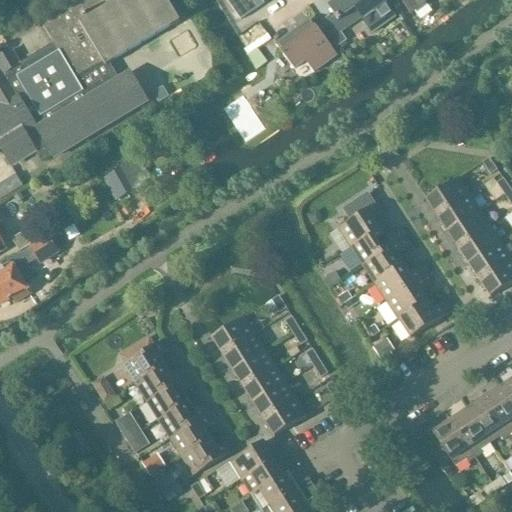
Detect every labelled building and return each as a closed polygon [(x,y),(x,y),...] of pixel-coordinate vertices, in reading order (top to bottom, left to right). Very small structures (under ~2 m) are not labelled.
[(2,76),(0,72),(0,151),(9,167),(34,152),(40,163),(52,156),(53,158),(147,103),(130,74),(115,83),(105,68),(180,24),(166,0),(85,0),(41,26),(53,46),(2,76)] [(239,20),(260,7),(255,0),(249,0),(233,11),(239,20)] [(336,17),(330,21),(328,17),(321,22),(338,46),(346,41),(340,33),(361,19),(372,34),(394,19),(380,0),(336,0),(328,6),(336,17)] [(399,0),(409,14),(429,0),(399,0)] [(313,74),(336,56),(309,21),(276,47),(294,69),(304,63),(313,74)] [(231,111),(244,136),(258,128),(245,103),(231,111)] [(482,164),(490,175),(497,171),(489,159),(482,164)] [(147,184),(135,164),(106,179),(118,200),(147,184)] [(22,187),(15,175),(1,184),(9,195),(22,187)] [(426,201),(437,218),(469,196),(458,179),(426,201)] [(503,180),(496,184),(504,196),(510,191),(503,180)] [(350,205),(343,210),(350,221),(358,216),(374,206),(366,194),(350,205)] [(437,218),(448,234),(480,212),(469,196),(437,218)] [(350,221),(338,229),(350,248),(379,229),(373,219),(386,211),(379,202),(374,206),(358,216),(350,221)] [(317,211),(307,217),(313,226),(319,222),(320,216),(317,211)] [(448,234),(458,250),(491,229),(480,212),(448,234)] [(362,267),(404,240),(398,230),(385,238),(379,229),(350,248),(362,267)] [(458,250),(469,266),(501,245),(491,229),(458,250)] [(20,252),(38,242),(31,230),(13,241),(20,252)] [(0,307),(8,302),(9,303),(13,301),(15,303),(29,295),(22,282),(33,276),(27,266),(36,261),(37,262),(56,251),(55,249),(47,236),(28,248),(28,249),(20,254),(19,253),(8,259),(8,260),(10,264),(0,269),(0,307)] [(373,284),(403,265),(397,256),(409,248),(404,240),(362,267),(373,284)] [(469,266),(480,282),(511,261),(511,260),(501,245),(469,266)] [(511,261),(480,282),(491,299),(511,284),(511,261)] [(385,303),(427,275),(422,267),(410,275),(403,265),(373,284),(385,303)] [(330,287),(331,287),(340,281),(335,272),(326,277),(325,278),(330,287)] [(397,321),(427,301),(421,292),(433,285),(427,275),(385,303),(397,321)] [(347,292),(338,298),(343,305),(352,300),(347,292)] [(278,313),(285,309),(278,297),(271,302),(278,313)] [(352,300),(343,305),(347,311),(359,304),(355,298),(352,300)] [(433,312),(427,301),(397,321),(410,340),(451,313),(446,304),(433,312)] [(284,323),(292,335),(299,330),(291,318),(284,323)] [(211,339),(222,356),(255,335),(244,319),(211,339)] [(374,326),(367,331),(371,337),(378,332),(374,326)] [(299,330),(292,335),(299,346),(306,342),(299,330)] [(222,356),(232,372),(265,352),(255,335),(222,356)] [(123,367),(135,385),(165,366),(159,357),(171,349),(165,340),(123,367)] [(379,360),(393,351),(386,341),(373,350),(379,360)] [(305,355),(313,367),(319,363),(312,351),(305,355)] [(232,372),(242,389),(275,368),(265,352),(232,372)] [(319,363),(313,367),(320,380),(327,375),(319,363)] [(165,366),(135,385),(146,404),(188,377),(183,369),(171,376),(165,366)] [(242,389),(253,405),(286,384),(275,368),(242,389)] [(194,386),(188,377),(146,404),(157,422),(187,403),(182,394),(194,386)] [(511,382),(501,390),(511,406),(511,382)] [(253,405),(263,421),(296,400),(286,384),(253,405)] [(333,401),(340,396),(332,384),(326,389),(333,401)] [(47,396),(54,392),(50,386),(43,390),(47,396)] [(96,392),(103,404),(108,401),(113,398),(106,386),(96,392)] [(484,401),(509,437),(511,434),(511,406),(501,390),(484,401)] [(117,396),(113,398),(108,401),(103,404),(101,405),(107,415),(123,405),(117,396)] [(296,400),(263,421),(273,438),(306,417),(296,400)] [(468,412),(489,445),(500,438),(502,441),(509,437),(484,401),(468,412)] [(194,413),(187,403),(157,422),(169,440),(211,414),(206,405),(194,413)] [(61,428),(72,422),(63,406),(52,412),(61,428)] [(479,452),(489,445),(468,412),(451,423),(474,459),(481,454),(479,452)] [(217,422),(211,414),(169,440),(181,459),(210,440),(204,430),(217,422)] [(474,459),(451,423),(433,435),(451,461),(455,468),(466,462),(467,464),(474,459)] [(132,427),(121,434),(126,442),(125,442),(140,432),(137,428),(132,427)] [(90,452),(77,432),(69,437),(81,457),(90,452)] [(217,450),(210,440),(181,459),(188,471),(179,476),(183,484),(234,451),(228,442),(217,450)] [(142,442),(130,449),(135,457),(150,448),(147,442),(142,442)] [(240,480),(273,459),(263,443),(230,463),(240,480)] [(164,468),(156,456),(143,465),(150,477),(164,468)] [(273,459),(240,480),(251,498),(283,476),(273,459)] [(162,471),(150,478),(155,486),(167,479),(166,478),(162,471)] [(305,511),(283,476),(251,498),(259,511),(305,511)] [(492,485),(497,492),(505,487),(501,480),(492,485)] [(173,492),(167,481),(157,488),(163,498),(173,492)] [(198,501),(205,496),(197,484),(190,489),(198,501)] [(488,498),(497,492),(492,485),(483,491),(488,498)] [(246,511),(240,503),(230,509),(231,511),(246,511)]
